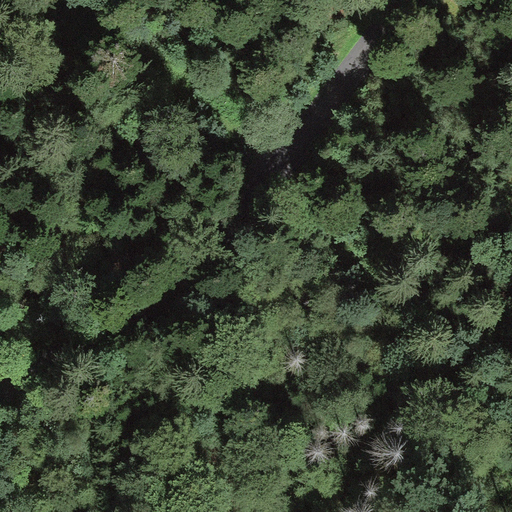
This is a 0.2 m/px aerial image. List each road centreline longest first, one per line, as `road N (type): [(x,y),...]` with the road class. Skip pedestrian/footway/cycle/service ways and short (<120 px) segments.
road 1 (track): [(69,0),(272,170),(511,498)]
road 2 (tertiary): [(0,386),(143,317),(176,292),(396,0)]
